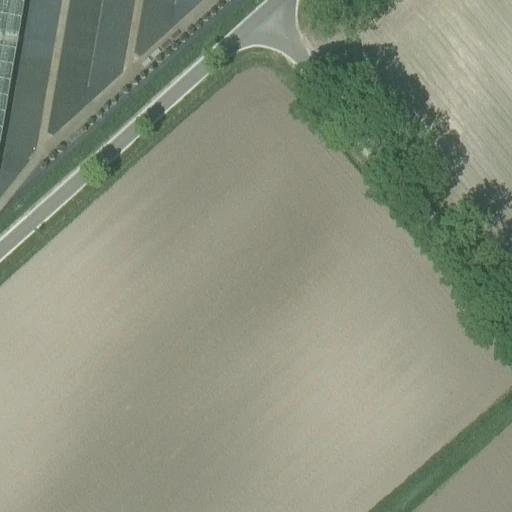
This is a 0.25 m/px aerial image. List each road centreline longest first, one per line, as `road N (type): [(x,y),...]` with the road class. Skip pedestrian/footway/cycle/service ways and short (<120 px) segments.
road 1 (unclassified): [(511,324),(261,12)]
road 2 (unclassified): [(0,252),(261,12)]
